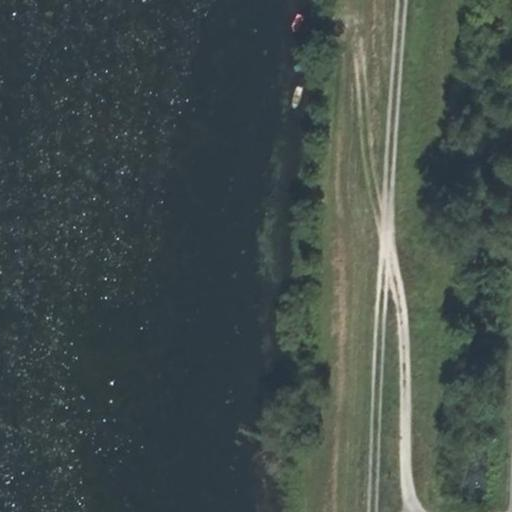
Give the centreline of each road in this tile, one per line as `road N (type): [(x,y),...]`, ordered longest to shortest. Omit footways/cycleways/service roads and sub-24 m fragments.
road 1 (track): [(390,235),(403,328),(408,511)]
road 2 (track): [(390,235),(370,511)]
road 3 (track): [(409,0),(390,235)]
